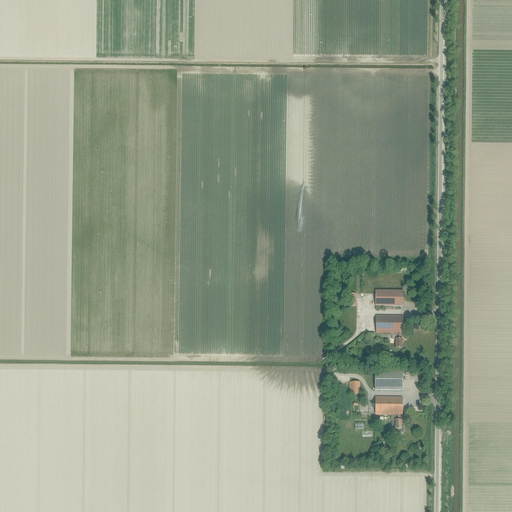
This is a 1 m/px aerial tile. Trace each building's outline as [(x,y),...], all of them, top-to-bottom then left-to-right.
[(403,307),(403,291),(375,291),(375,307),(403,307)] [(357,307),(357,294),(346,294),(346,306),(357,307)] [(402,334),(403,335),(403,317),(376,317),(376,334),(393,334),(392,340),(396,340),(396,349),(402,349),(402,339),(401,339),(402,334)] [(375,371),(375,390),(402,391),(402,372),(375,371)] [(349,394),(360,394),(360,382),(349,382),(349,394)] [(395,426),(395,430),(401,430),(401,420),(400,420),(400,416),(402,416),(402,398),(375,398),(375,415),(391,415),(391,421),(392,421),(392,426),(395,426)]
